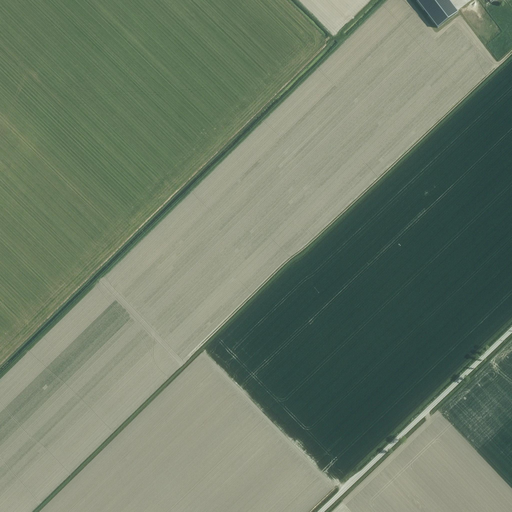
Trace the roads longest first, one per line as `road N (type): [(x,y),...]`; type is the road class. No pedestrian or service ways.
road 1 (track): [(511,53),(183,365)]
road 2 (unclassified): [(319,511),(511,329)]
